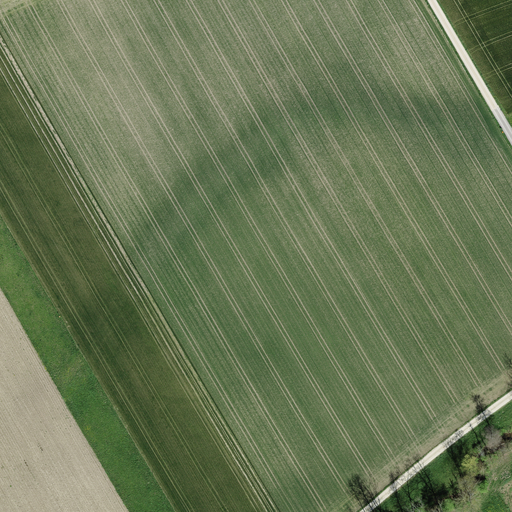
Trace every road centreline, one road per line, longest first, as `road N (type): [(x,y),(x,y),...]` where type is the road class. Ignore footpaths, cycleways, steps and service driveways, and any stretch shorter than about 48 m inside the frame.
road 1 (track): [(511,395),(364,511)]
road 2 (track): [(511,137),(431,0)]
